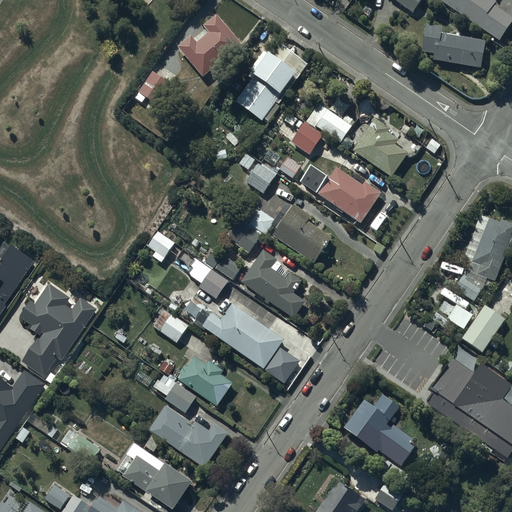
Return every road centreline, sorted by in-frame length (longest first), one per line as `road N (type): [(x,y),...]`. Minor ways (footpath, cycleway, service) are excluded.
road 1 (residential): [(232,511),(487,143)]
road 2 (residential): [(284,0),(487,143)]
